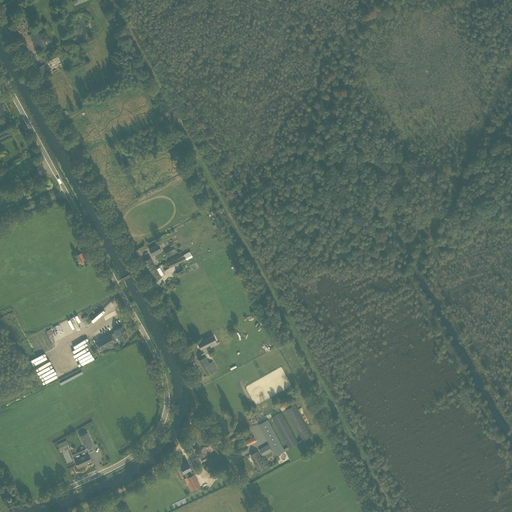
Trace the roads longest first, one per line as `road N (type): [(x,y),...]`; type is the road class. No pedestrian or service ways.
road 1 (unclassified): [(196,402),(184,360),(93,179),(0,18)]
road 2 (tertiary): [(16,511),(126,460),(155,435),(166,406),(154,352),(65,191)]
road 3 (unclassified): [(196,402),(179,444),(153,470),(78,511)]
road 4 (tertiary): [(65,191),(0,62)]
road 5 (unclassified): [(258,511),(196,402)]
